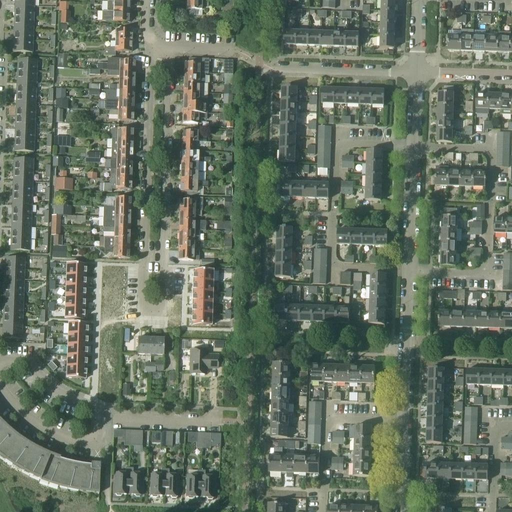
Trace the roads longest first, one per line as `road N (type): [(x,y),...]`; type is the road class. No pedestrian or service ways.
road 1 (residential): [(150,44),(169,46),(161,322),(141,322)]
road 2 (residential): [(141,322),(150,44)]
road 3 (residential): [(408,271),(485,273),(488,202),(486,147),(412,147)]
road 4 (residential): [(412,147),(334,146),(331,268),(408,271)]
road 5 (residential): [(218,422),(102,419),(92,443),(56,436),(0,388)]
road 6 (residential): [(403,420),(327,417),(325,511)]
road 7 (residential): [(403,420),(408,271)]
road 8 (residential): [(276,68),(415,72)]
road 9 (residential): [(408,271),(412,147)]
